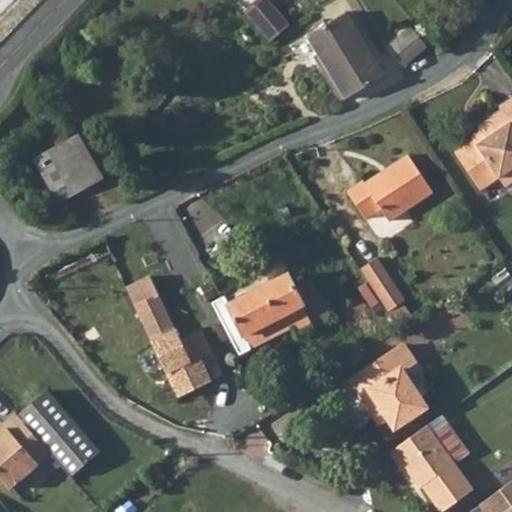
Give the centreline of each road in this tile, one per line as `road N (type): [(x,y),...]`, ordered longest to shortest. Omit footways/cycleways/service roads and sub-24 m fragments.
road 1 (residential): [(27,256),(350,116),(440,66),(504,0)]
road 2 (residential): [(335,511),(226,453),(118,409),(14,304)]
road 3 (unknown): [(250,466),(160,195)]
